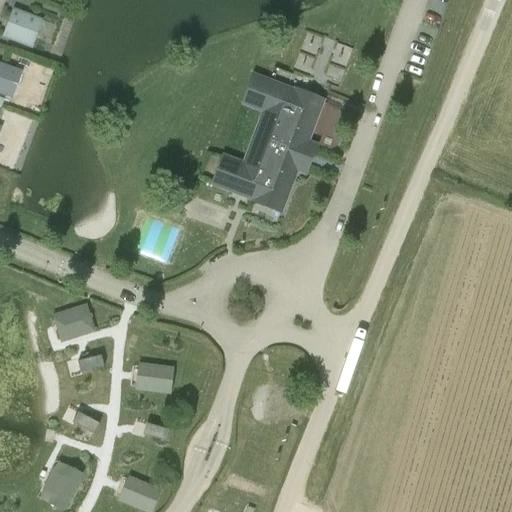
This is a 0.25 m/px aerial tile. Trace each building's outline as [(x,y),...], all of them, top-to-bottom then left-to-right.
[(1,39),(31,50),(42,20),(12,9),(1,39)] [(0,64),(0,95),(12,100),(21,72),(0,64)] [(293,89),(292,91),(250,76),(239,108),(259,115),(242,162),(221,154),(210,186),(251,202),(251,204),(281,215),(296,173),(304,177),(316,144),(308,141),(323,100),(293,89)] [(138,240),(172,253),(181,228),(147,215),(138,240)] [(183,388),(197,399),(209,385),(194,373),(183,388)] [(97,423),(73,418),(68,440),(92,446),(97,423)] [(152,444),(168,452),(176,437),(160,429),(152,444)] [(39,507),(50,511),(74,511),(77,506),(46,492),(39,507)]
